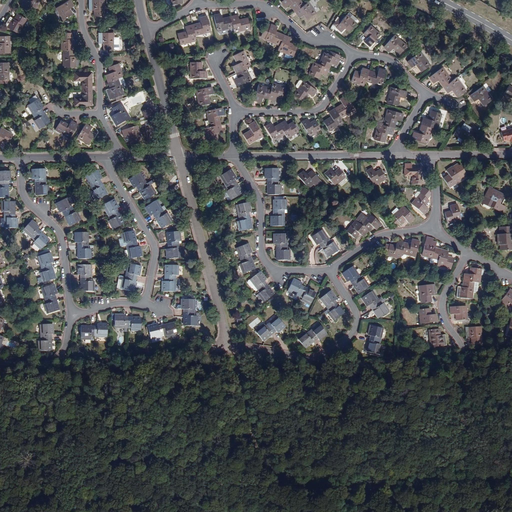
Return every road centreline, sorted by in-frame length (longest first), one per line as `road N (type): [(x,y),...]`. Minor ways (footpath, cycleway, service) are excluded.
road 1 (residential): [(178,156),(227,342),(309,358),(346,339),(354,312),(328,269)]
road 2 (track): [(241,345),(0,361)]
road 3 (track): [(511,349),(329,365),(309,358)]
road 4 (residential): [(234,155),(260,203),(269,266),(328,269)]
road 5 (residential): [(21,157),(24,198),(63,244),(70,316)]
road 6 (residential): [(354,53),(307,40),(269,6),(198,3)]
road 7 (residential): [(144,306),(154,246),(105,156)]
road 8 (residential): [(396,154),(234,155)]
road 9 (residential): [(236,110),(314,110),(354,53)]
road 10 (residential): [(146,31),(178,156)]
